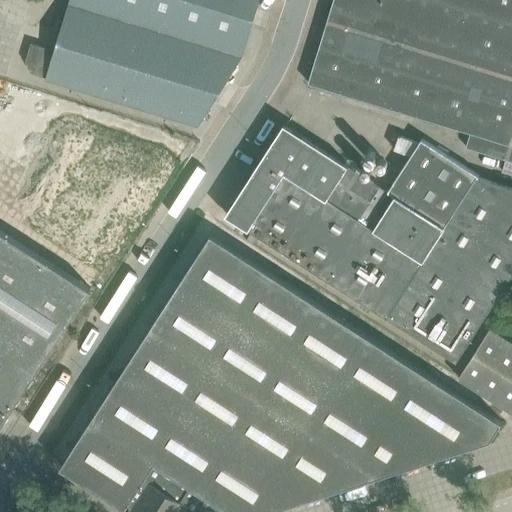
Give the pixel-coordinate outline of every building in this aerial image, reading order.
[(69,0),(69,2),(70,3),(242,56),(259,0),(69,0)] [(467,147),(511,160),(511,0),(334,0),(309,83),(471,132),(467,147)] [(242,56),(70,3),(69,2),(47,76),(198,122),(242,56)] [(229,216),(247,227),(454,360),(511,271),(511,188),(476,176),(444,226),(287,125),(268,154),(269,154),(229,216)] [(0,427),(24,391),(37,371),(90,289),(90,288),(0,229),(0,427)] [(231,511),(232,511),(262,511),(490,440),(502,422),(212,233),(61,466),(125,508),(128,504),(133,507),(129,511),(231,511)] [(459,378),(511,412),(511,341),(491,328),(459,378)]
